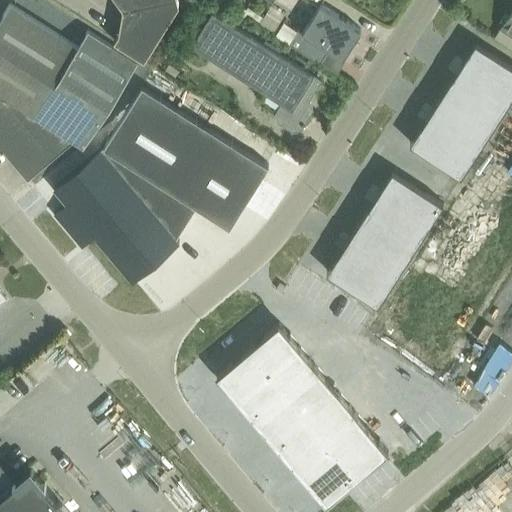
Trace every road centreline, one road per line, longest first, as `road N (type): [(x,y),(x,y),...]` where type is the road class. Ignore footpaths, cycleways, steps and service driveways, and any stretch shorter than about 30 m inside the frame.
road 1 (unclassified): [(425,0),(268,239),(132,357)]
road 2 (unclassified): [(132,357),(0,207)]
road 3 (unclassified): [(258,511),(132,357)]
road 4 (unclassified): [(511,391),(480,435),(386,511)]
